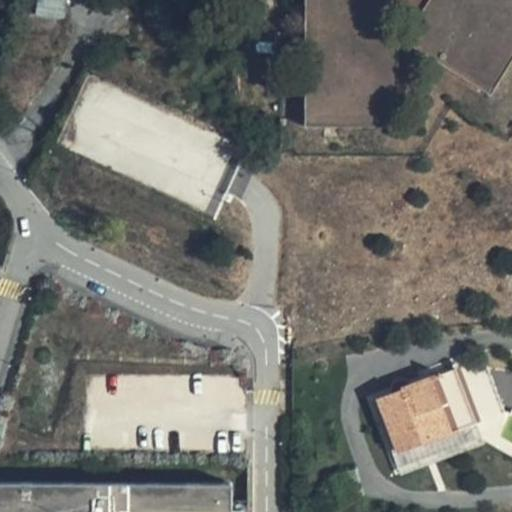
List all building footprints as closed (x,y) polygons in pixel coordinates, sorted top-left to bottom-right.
[(304,0),(305,132),(396,131),(396,84),(397,0),(304,0)] [(511,0),(430,0),(404,42),(490,94),(511,58),(511,0)] [(76,164),(282,261),(285,180),(97,92),(66,159),(76,164)] [(56,205),(76,164),(66,159),(53,153),(33,194),(56,205)] [(386,448),(469,415),(448,362),(420,373),(365,395),(386,448)] [(231,511),(232,485),(0,479),(0,511),(231,511)]
